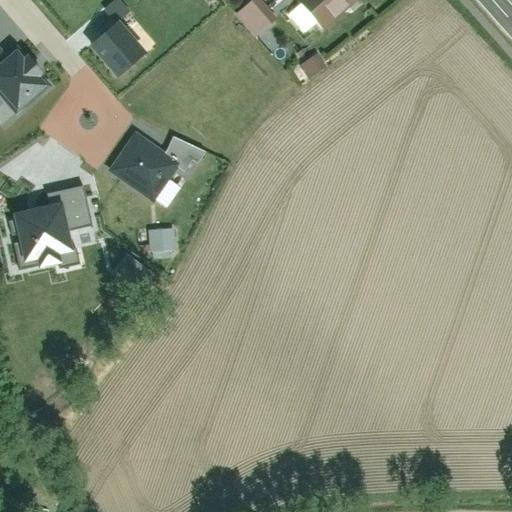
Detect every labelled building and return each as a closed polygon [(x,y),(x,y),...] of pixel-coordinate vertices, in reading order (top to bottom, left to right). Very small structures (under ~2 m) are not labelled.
[(263,37),(285,18),(269,0),(257,0),(243,13),(263,37)] [(309,0),(335,27),(363,0),(309,0)] [(132,20),(103,43),(131,78),(160,54),(132,20)] [(17,59),(0,39),(0,74),(3,72),(17,59)] [(17,59),(3,72),(31,109),(63,84),(34,46),(17,59)] [(322,52),(307,65),(317,78),(333,65),(322,52)] [(146,131),(117,169),(162,203),(191,164),(146,131)] [(79,206),(29,213),(36,260),(86,253),(79,206)] [(155,228),(157,257),(182,256),(181,227),(155,228)]
